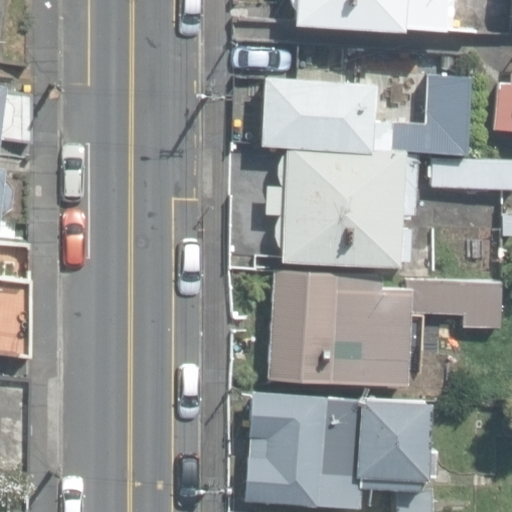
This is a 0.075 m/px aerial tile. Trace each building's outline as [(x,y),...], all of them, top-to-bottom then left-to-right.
[(297,0),(296,23),(448,27),(448,0),(297,0)] [(511,51),(505,51),(503,81),(493,80),(490,127),(511,128),(511,51)] [(370,78),(257,70),(252,134),(461,149),(466,72),(420,69),(416,124),(367,121),(370,78)] [(20,78),(0,75),(0,154),(10,156),(20,78)] [(403,154),(282,145),(274,254),(395,263),(403,154)] [(511,156),(430,153),(428,189),(511,193),(511,156)] [(12,165),(0,163),(0,230),(9,232),(12,165)] [(507,279),(284,269),(279,380),(412,386),(415,320),(505,324),(507,279)] [(425,397),(257,388),(253,496),(424,501),(425,397)]
